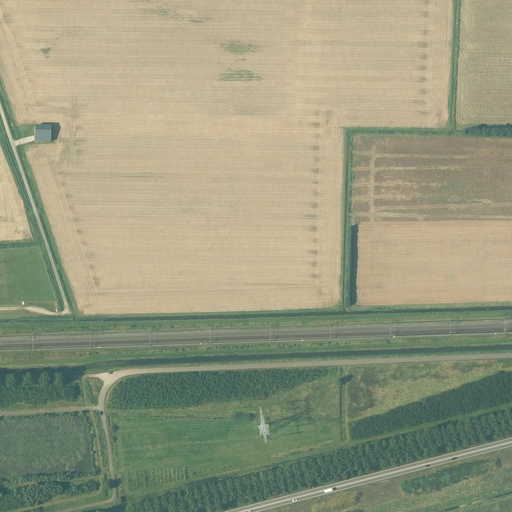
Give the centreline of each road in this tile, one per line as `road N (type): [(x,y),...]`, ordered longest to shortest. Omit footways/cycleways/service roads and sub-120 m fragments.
road 1 (unclassified): [(511,355),(118,375),(101,397),(113,496),(60,511)]
road 2 (trunk): [(242,511),(511,442)]
road 3 (unclassified): [(68,313),(0,108)]
